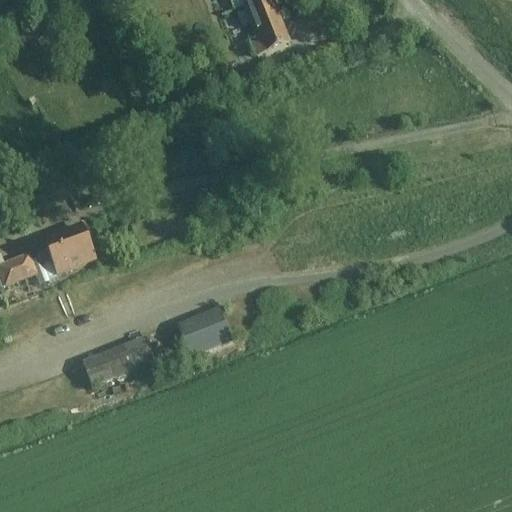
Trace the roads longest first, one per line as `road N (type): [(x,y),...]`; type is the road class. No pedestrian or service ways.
road 1 (track): [(0,324),(288,216),(511,159)]
road 2 (unclassified): [(511,224),(415,258),(164,298)]
road 3 (unclassified): [(511,100),(414,0)]
